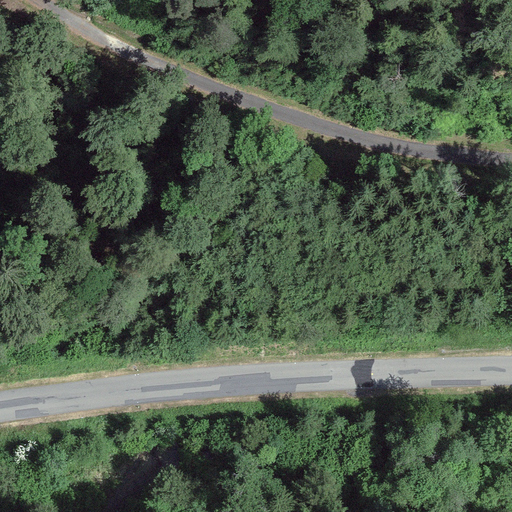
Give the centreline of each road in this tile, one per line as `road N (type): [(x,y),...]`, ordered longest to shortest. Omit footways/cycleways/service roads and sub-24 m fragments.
road 1 (tertiary): [(0,412),(227,383),(511,375)]
road 2 (track): [(511,166),(359,140),(276,112),(137,57),(38,0)]
